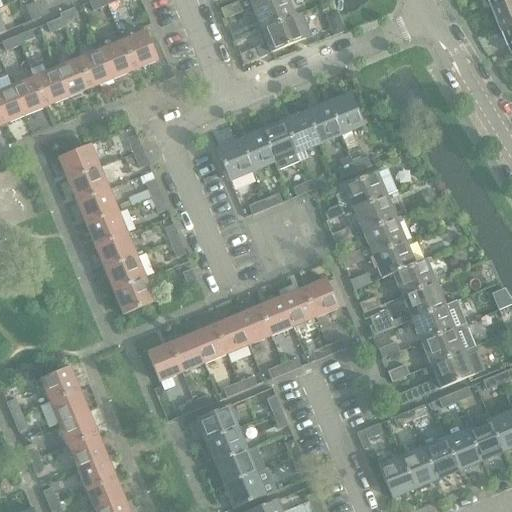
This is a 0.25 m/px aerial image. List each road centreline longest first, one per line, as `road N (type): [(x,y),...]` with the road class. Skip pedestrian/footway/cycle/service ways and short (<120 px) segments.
road 1 (residential): [(228,284),(167,130),(230,102)]
road 2 (residential): [(230,102),(433,20)]
road 3 (tertiary): [(511,149),(433,20)]
road 4 (residential): [(364,511),(305,375)]
